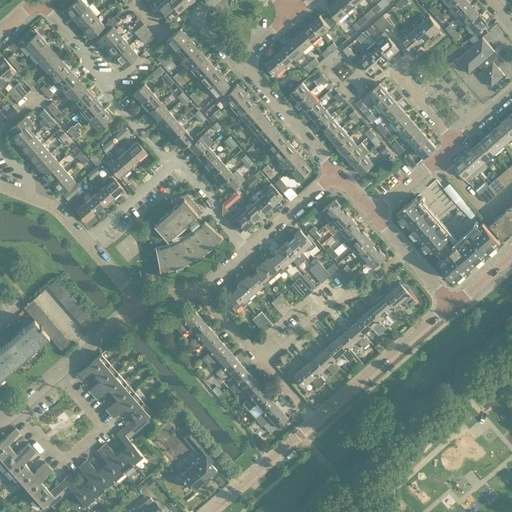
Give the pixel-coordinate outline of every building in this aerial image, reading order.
[(64,0),(60,3),(74,18),(87,6),(81,0),(64,0)] [(170,19),(179,11),(169,0),(163,0),(157,6),(170,19)] [(169,0),(179,11),(188,3),(185,0),(169,0)] [(337,20),(346,12),(336,0),(327,8),(331,13),(327,16),(334,24),(338,21),(337,20)] [(336,0),(346,12),(355,4),(352,0),(336,0)] [(400,9),(404,5),(400,0),(399,0),(396,4),(400,9)] [(460,15),(472,4),(467,0),(457,0),(452,5),(460,15)] [(468,24),(479,13),(472,4),(460,15),(468,24)] [(82,27),(95,15),(87,6),(74,18),(82,27)] [(479,13),(468,24),(476,33),(469,38),(473,43),(480,37),(482,35),(487,31),(483,26),(488,22),(479,13)] [(112,26),(120,19),(116,14),(107,22),(111,27),(102,35),(99,38),(107,47),(121,35),(112,26)] [(107,22),(104,25),(95,15),(82,27),(90,37),(98,30),(102,35),(111,27),(107,22)] [(327,16),(323,19),(319,15),(310,23),(321,34),(330,27),(334,24),(327,16)] [(386,27),(390,23),(382,15),(378,19),(386,27)] [(430,35),(440,26),(429,15),(420,23),(430,35)] [(381,31),(386,27),(378,19),(373,23),(381,31)] [(138,36),(148,28),(143,23),(134,32),(138,36)] [(311,42),(321,34),(310,23),(301,31),(311,42)] [(421,43),(430,35),(420,23),(411,31),(421,43)] [(45,41),(37,32),(32,26),(23,35),(24,36),(21,39),(22,39),(19,42),(22,46),(24,44),(32,53),(45,41)] [(367,30),(370,34),(371,35),(376,31),(371,26),(367,30)] [(143,42),(152,33),(148,28),(138,36),(143,42)] [(174,49),(187,37),(179,28),(166,40),(174,49)] [(366,38),(370,34),(366,29),(361,34),(366,38)] [(302,50),(311,42),(301,31),(292,38),(302,50)] [(411,51),(421,43),(411,31),(401,39),(411,51)] [(384,32),(374,40),(375,41),(378,44),(388,56),(398,48),(388,36),(384,32)] [(115,56),(129,44),(121,35),(107,47),(115,56)] [(456,59),(449,64),(453,69),(459,63),(468,73),(478,65),(482,70),(479,73),(491,87),(504,75),(497,66),(503,60),(498,55),(502,52),(502,51),(499,48),(498,47),(495,51),(482,36),(482,35),(480,37),(473,43),(468,47),(469,48),(466,51),(456,59)] [(182,59),(196,47),(187,37),(174,49),(182,59)] [(302,50),(292,38),(283,46),(293,58),(296,61),(305,53),(302,50)] [(40,63),(54,51),(45,41),(32,53),(40,63)] [(375,41),(366,49),(369,52),(379,64),(388,56),(378,44),(375,41)] [(124,66),(137,54),(129,44),(115,56),(124,66)] [(284,66),(293,58),(283,46),(274,54),(284,66)] [(350,58),(354,55),(347,46),(343,50),(350,58)] [(190,68),(204,56),(196,47),(182,59),(190,68)] [(48,72),(62,60),(54,51),(40,63),(48,72)] [(370,72),(379,64),(369,52),(360,61),(370,72)] [(16,67),(21,63),(12,53),(7,58),(16,67)] [(160,62),(165,57),(161,54),(156,58),(160,62)] [(275,74),(284,66),(274,54),(264,63),(275,74)] [(199,78),(212,65),(204,56),(190,68),(199,78)] [(0,72),(6,79),(16,70),(4,57),(0,60),(0,72)] [(164,67),(169,63),(165,57),(160,62),(164,67)] [(56,81),(70,69),(62,60),(48,72),(56,81)] [(19,71),(25,67),(21,63),(16,67),(19,71)] [(207,87),(220,75),(212,65),(199,78),(207,87)] [(64,91),(78,79),(70,69),(56,81),(64,91)] [(176,80),(181,76),(178,72),(173,76),(176,80)] [(164,81),(170,77),(166,73),(161,77),(164,81)] [(320,81),(325,77),(321,73),(317,77),(320,81)] [(30,88),(36,83),(27,74),(22,78),(30,88)] [(215,96),(229,84),(220,75),(207,87),(215,96)] [(181,85),(186,81),(181,76),(176,80),(181,85)] [(168,86),(174,81),(170,77),(164,81),(168,86)] [(73,100),(86,88),(78,79),(64,91),(73,100)] [(298,101),(310,91),(302,81),(290,92),(298,101)] [(142,101),(152,92),(144,82),(133,92),(142,101)] [(376,102),(387,92),(379,82),(367,92),(376,102)] [(21,97),(27,92),(18,83),(13,87),(21,97)] [(44,92),(49,88),(45,84),(40,88),(44,92)] [(231,105),(245,93),(236,84),(223,96),(231,105)] [(17,101),(21,97),(13,87),(8,92),(17,101)] [(48,97),(53,93),(49,88),(44,92),(48,97)] [(81,109),(95,97),(86,88),(73,100),(81,109)] [(193,99),(198,95),(194,90),(189,95),(193,99)] [(181,100),(186,96),(182,91),(177,95),(181,100)] [(306,110),(318,100),(310,91),(298,101),(306,110)] [(150,111),(160,101),(152,92),(142,101),(150,111)] [(384,111),(395,101),(387,92),(376,102),(384,111)] [(239,114),(252,102),(245,93),(231,105),(239,114)] [(197,104),(202,99),(198,95),(193,99),(197,104)] [(185,104),(189,100),(186,96),(181,100),(185,104)] [(89,119),(103,107),(95,97),(81,109),(89,119)] [(314,119),(326,109),(318,100),(306,110),(314,119)] [(55,115),(60,111),(52,101),(47,106),(55,115)] [(158,120),(169,111),(160,101),(150,111),(158,120)] [(392,120),(403,110),(395,101),(384,111),(392,120)] [(247,124),(261,112),(252,102),(239,114),(247,124)] [(364,112),(368,108),(364,104),(360,108),(364,112)] [(13,106),(8,111),(3,106),(0,108),(0,110),(8,119),(17,111),(13,106)] [(98,128),(111,116),(103,107),(89,119),(98,128)] [(368,117),(372,113),(368,108),(364,112),(368,117)] [(47,123),(52,118),(43,109),(38,113),(47,123)] [(197,118),(202,114),(198,109),(193,114),(197,118)] [(217,118),(222,113),(218,109),(213,113),(217,118)] [(322,128),(334,118),(326,109),(314,119),(322,128)] [(0,126),(8,119),(0,110),(0,126)] [(400,129),(411,119),(403,110),(392,120),(400,129)] [(59,120),(64,115),(60,111),(55,115),(59,120)] [(166,129),(177,120),(169,111),(158,120),(166,129)] [(256,133),(269,121),(261,112),(247,124),(256,133)] [(221,122),(226,118),(222,113),(217,118),(221,122)] [(355,121),(360,117),(356,113),(352,118),(355,121)] [(201,123),(206,118),(202,114),(197,118),(201,123)] [(511,135),(511,115),(510,114),(501,122),(511,135)] [(33,124),(30,120),(25,116),(8,130),(13,135),(12,136),(11,138),(16,143),(17,142),(20,146),(34,134),(29,128),(33,124)] [(50,127),(56,122),(52,118),(47,123),(50,127)] [(330,137),(341,127),(334,118),(322,128),(330,137)] [(408,139),(419,129),(411,119),(400,129),(408,139)] [(174,138),(185,129),(177,120),(166,129),(174,138)] [(216,131),(221,127),(216,121),(212,126),(216,131)] [(264,142),(277,130),(269,121),(256,133),(264,142)] [(380,131),(384,127),(381,122),(376,127),(380,131)] [(503,145),(511,137),(511,135),(501,122),(491,131),(503,145)] [(71,134),(76,130),(73,126),(72,125),(67,129),(71,134)] [(120,140),(129,132),(125,127),(115,135),(120,140)] [(233,136),(238,131),(235,127),(229,132),(233,136)] [(338,146),(350,136),(341,127),(330,137),(338,146)] [(384,136),(389,131),(384,127),(380,131),(384,136)] [(182,148),(193,138),(185,129),(174,138),(182,148)] [(416,148),(428,138),(419,129),(408,139),(416,148)] [(75,138),(80,134),(76,130),(71,134),(75,138)] [(272,152),(285,140),(277,130),(264,142),(272,152)] [(238,141),(243,136),(238,131),(233,136),(238,141)] [(494,153),(503,145),(491,131),(482,139),(494,153)] [(63,142),(68,137),(64,132),(59,137),(63,142)] [(29,155),(42,143),(34,134),(20,146),(28,155),(29,155)] [(197,155),(208,146),(199,136),(189,146),(197,155)] [(233,140),(229,136),(224,140),(228,144),(233,140)] [(346,155),(357,145),(350,136),(338,146),(346,155)] [(67,146),(72,141),(68,137),(63,142),(67,146)] [(424,157),(435,147),(428,138),(416,148),(424,157)] [(110,148),(115,144),(110,139),(106,143),(110,148)] [(485,161),(494,153),(482,139),(472,147),(485,161)] [(237,145),(234,141),(233,140),(228,144),(232,149),(237,145)] [(280,161),(293,149),(285,140),(272,152),(280,161)] [(137,160),(146,151),(137,141),(128,149),(137,159),(137,160)] [(396,149),(400,145),(397,141),(392,145),(396,149)] [(365,154),(369,151),(361,142),(358,145),(357,145),(346,155),(354,164),(365,154)] [(37,164),(51,152),(42,143),(29,155),(28,155),(27,156),(32,162),(33,160),(37,164)] [(110,148),(106,143),(102,147),(106,152),(110,148)] [(400,154),(405,150),(400,145),(396,149),(400,154)] [(205,164),(216,155),(208,146),(197,155),(205,164)] [(249,155),(255,150),(251,146),(246,150),(249,155)] [(475,170),(485,161),(472,147),(463,155),(462,155),(475,170)] [(137,160),(137,159),(128,149),(118,157),(128,168),(137,160)] [(288,170),(302,159),(293,149),(280,161),(288,170)] [(254,160),(259,155),(255,150),(249,155),(254,160)] [(79,160),(84,155),(80,151),(75,155),(79,160)] [(45,174),(59,162),(51,152),(37,164),(35,165),(40,171),(41,170),(45,173),(45,174)] [(244,163),(249,159),(245,154),(240,159),(244,163)] [(373,163),(365,154),(354,164),(361,173),(373,163)] [(83,165),(88,160),(84,155),(79,160),(83,165)] [(89,159),(96,167),(100,163),(93,155),(89,159)] [(213,173),(223,164),(216,155),(205,164),(213,173)] [(411,168),(416,164),(408,155),(404,159),(411,168)] [(475,170),(462,155),(459,157),(460,158),(453,164),(469,182),(478,173),(475,170)] [(127,168),(128,168),(118,157),(109,165),(118,176),(120,178),(129,170),(127,168)] [(248,167),(253,163),(249,159),(244,163),(248,167)] [(307,161),(305,163),(302,159),(288,170),(297,180),(310,168),(312,167),(307,161)] [(53,183),(67,171),(59,162),(45,174),(45,173),(43,175),(48,180),(50,179),(53,183)] [(221,182),(232,173),(223,164),(213,173),(221,182)] [(266,173),(271,168),(267,164),(262,169),(266,173)] [(96,175),(100,172),(96,167),(91,171),(96,175)] [(270,178),(275,173),(271,168),(266,173),(270,178)] [(506,186),(511,180),(511,173),(507,168),(498,176),(506,186)] [(61,192),(75,180),(67,171),(53,183),(61,192)] [(96,175),(91,171),(87,174),(91,179),(96,175)] [(229,192),(240,182),(232,173),(221,182),(229,192)] [(123,188),(114,177),(111,174),(101,182),(104,186),(104,185),(113,196),(123,188)] [(254,183),(259,180),(254,174),(250,178),(254,183)] [(496,194),(506,186),(498,176),(488,185),(496,194)] [(250,187),(254,183),(250,178),(246,182),(250,187)] [(282,193),(287,188),(279,179),(274,183),(282,193)] [(404,205),(404,206),(396,214),(399,218),(398,219),(403,225),(404,223),(411,231),(409,232),(414,238),(416,236),(422,244),(420,245),(425,251),(427,250),(431,254),(433,252),(439,259),(437,261),(454,281),(458,277),(460,279),(465,274),(464,272),(477,261),(478,263),(484,258),(482,256),(490,250),(491,251),(497,246),(496,245),(500,241),(483,221),(476,213),(470,219),(436,179),(406,204),(406,203),(404,205)] [(77,191),(82,188),(77,183),(73,187),(77,191)] [(281,196),(272,185),(270,183),(267,186),(265,186),(260,190),(263,194),(263,193),(272,204),(281,196)] [(113,196),(104,185),(104,186),(95,193),(104,204),(106,206),(115,198),(113,196)] [(487,202),(496,194),(488,185),(479,193),(487,202)] [(68,200),(77,191),(73,187),(64,195),(68,200)] [(235,199),(239,196),(235,191),(231,194),(235,199)] [(95,212),(104,204),(95,193),(86,201),(88,204),(95,212)] [(195,217),(202,211),(186,193),(176,197),(170,203),(174,206),(153,224),(166,239),(186,222),(188,223),(188,224),(191,228),(199,222),(195,217)] [(263,212),(272,204),(263,193),(263,194),(254,202),(263,212)] [(226,207),(235,199),(231,194),(222,202),(226,207)] [(337,208),(340,205),(334,199),(321,210),(326,216),(323,218),(327,222),(339,211),(337,208)] [(95,212),(88,204),(86,201),(77,210),(86,220),(95,212)] [(254,220),(263,212),(254,202),(245,210),(254,220)] [(502,239),(511,230),(511,203),(488,224),(502,239)] [(235,218),(230,222),(239,232),(244,228),(254,220),(245,210),(235,218)] [(345,211),(342,214),(339,211),(327,222),(330,226),(333,224),(338,229),(351,218),(345,211)] [(353,227),(356,224),(351,218),(338,229),(342,235),(340,237),(343,241),(356,230),(353,227)] [(211,247),(221,236),(205,221),(196,229),(187,236),(177,241),(167,246),(155,249),(159,271),(173,267),(187,262),(199,255),(211,247)] [(311,240),(309,242),(299,229),(293,235),(295,238),(292,241),(303,253),(306,250),(307,252),(315,245),(311,240)] [(362,231),(359,234),(356,230),(343,241),(347,245),(349,243),(354,248),(367,237),(362,231)] [(316,239),(320,236),(316,231),(312,235),(316,239)] [(373,243),(369,238),(367,237),(354,248),(352,250),(360,260),(372,249),(369,246),(373,243)] [(292,241),(288,244),(286,241),(280,246),(291,259),(296,254),(299,257),(303,253),(292,241)] [(285,264),(291,259),(280,246),(274,251),(276,254),(273,257),(283,269),(287,266),(285,264)] [(328,254),(333,250),(329,246),(325,249),(328,254)] [(378,249),(375,252),(372,249),(360,260),(363,264),(366,261),(371,267),(372,267),(374,265),(377,262),(384,256),(378,249)] [(333,259),(337,255),(333,250),(328,254),(333,259)] [(280,273),(283,269),(273,257),(269,260),(267,257),(261,263),(272,275),(277,270),(280,273)] [(309,260),(305,264),(308,269),(313,265),(309,260)] [(325,278),(329,275),(317,261),(313,265),(325,278)] [(374,265),(372,267),(375,271),(380,266),(377,262),(374,265)] [(266,280),(272,275),(261,263),(255,268),(257,271),(254,274),(264,286),(268,283),(266,280)] [(354,274),(360,269),(356,264),(349,269),(345,273),(349,277),(353,274),(354,274)] [(320,282),(325,278),(313,265),(308,269),(320,282)] [(345,273),(349,269),(346,265),(341,269),(345,273)] [(254,274),(250,277),(248,274),(242,279),(253,292),(258,287),(260,290),(264,286),(254,274)] [(52,291),(61,283),(57,278),(48,286),(52,291)] [(306,295),(310,291),(298,278),(294,281),(306,295)] [(247,297),(253,292),(242,279),(236,285),(238,288),(235,291),(245,303),(249,299),(247,297)] [(301,299),(306,295),(294,281),(289,285),(301,299)] [(408,308),(415,301),(399,282),(384,296),(393,306),(401,300),(408,308)] [(56,295),(65,287),(61,283),(52,291),(56,295)] [(60,300),(69,292),(65,287),(56,295),(60,300)] [(235,291),(232,293),(229,290),(223,296),(234,309),(239,303),(242,306),(245,303),(235,291)] [(64,304),(73,297),(69,292),(60,300),(64,304)] [(286,312),(291,308),(279,294),(275,298),(286,312)] [(377,301),(368,309),(378,320),(385,313),(393,321),(400,314),(393,306),(384,296),(382,294),(376,299),(377,301)] [(68,309),(77,301),(73,297),(64,304),(68,309)] [(282,315),(286,312),(275,298),(270,302),(282,315)] [(28,312),(36,304),(32,300),(23,307),(28,312)] [(72,314),(81,306),(77,301),(68,309),(72,314)] [(31,316),(40,309),(36,304),(28,312),(31,316)] [(76,318),(85,310),(81,306),(72,314),(76,318)] [(36,321),(44,313),(40,309),(31,316),(34,319),(36,321)] [(385,328),(378,320),(368,309),(353,322),(362,333),(370,326),(377,334),(385,328)] [(80,323),(89,315),(85,310),(76,318),(80,323)] [(197,335),(208,326),(194,310),(175,327),(182,334),(190,327),(197,335)] [(267,328),(272,324),(260,310),(256,314),(267,328)] [(40,326),(48,318),(44,313),(36,321),(40,326)] [(263,332),(267,328),(256,314),(251,318),(263,332)] [(84,327),(93,319),(89,315),(80,323),(84,327)] [(44,330),(52,323),(48,318),(40,326),(44,330)] [(44,330),(40,326),(36,321),(34,319),(9,341),(24,358),(49,336),(48,335),(44,330)] [(88,332),(97,324),(93,319),(84,327),(88,332)] [(362,333),(353,322),(338,336),(347,346),(355,339),(362,348),(370,341),(362,333)] [(48,335),(56,327),(52,323),(44,330),(48,335)] [(210,350),(221,341),(208,326),(197,335),(189,342),(195,349),(203,342),(210,350)] [(51,339),(60,332),(56,327),(48,335),(49,336),(51,339)] [(55,344),(64,336),(60,332),(51,339),(55,344)] [(59,348),(68,341),(64,336),(55,344),(59,348)] [(347,346),(338,336),(322,349),(332,360),(332,359),(340,353),(347,361),(355,354),(347,346)] [(0,378),(24,358),(9,341),(0,349),(0,378)] [(63,353),(72,345),(68,341),(59,348),(63,353)] [(223,366),(234,356),(221,341),(210,350),(202,357),(208,364),(216,358),(223,365),(223,366)] [(332,359),(332,360),(322,349),(307,362),(317,373),(325,366),(332,374),(339,368),(332,359)] [(112,357),(108,360),(101,353),(76,375),(80,380),(92,369),(96,374),(113,359),(112,357)] [(236,381),(247,371),(234,356),(223,366),(223,365),(215,372),(222,380),(230,373),(236,381)] [(111,364),(115,360),(113,359),(96,374),(101,379),(89,390),(93,394),(118,372),(111,364)] [(317,373),(307,362),(292,376),(301,386),(310,379),(317,387),(324,381),(317,373)] [(250,396),(261,387),(247,371),(236,381),(228,387),(235,395),(243,388),(250,396)] [(129,376),(125,380),(118,372),(93,394),(97,399),(109,388),(113,393),(130,378),(129,376)] [(128,383),(131,379),(130,378),(113,393),(117,398),(105,409),(109,413),(139,388),(138,387),(134,390),(128,383)] [(216,386),(212,389),(218,396),(222,392),(216,386)] [(263,411),(274,402),(261,387),(250,396),(242,403),(248,410),(256,403),(263,411)] [(130,412),(147,397),(139,388),(109,413),(113,418),(125,407),(130,412)] [(218,397),(221,400),(227,394),(225,391),(218,397)] [(144,402),(148,399),(147,397),(130,412),(134,417),(121,429),(129,438),(149,421),(145,416),(152,410),(144,402)] [(263,411),(255,418),(261,425),(263,424),(270,432),(276,426),(287,417),(274,402),(263,411)] [(8,443),(20,432),(16,427),(0,441),(0,458),(12,448),(8,443)] [(143,454),(129,438),(121,429),(116,433),(127,445),(122,450),(137,467),(139,465),(135,461),(143,454)] [(194,447),(203,440),(196,432),(187,438),(194,447)] [(259,443),(262,440),(258,435),(254,438),(259,443)] [(210,461),(216,456),(202,440),(194,448),(200,455),(187,467),(185,465),(172,476),(179,484),(186,479),(194,489),(217,469),(210,461)] [(7,469),(33,447),(29,442),(17,453),(12,448),(0,458),(0,461),(1,461),(7,469)] [(122,450),(117,454),(106,442),(102,446),(124,471),(132,464),(135,468),(137,467),(122,450)] [(116,478),(124,471),(102,446),(97,450),(108,462),(103,466),(118,483),(120,482),(116,478)] [(24,462),(37,451),(33,447),(7,469),(14,477),(11,480),(12,481),(29,467),(24,462)] [(103,466),(98,471),(87,459),(83,462),(105,488),(113,481),(116,485),(118,483),(103,466)] [(24,488),(49,465),(46,461),(33,472),(29,467),(12,481),(13,483),(17,480),(24,488)] [(97,495),(105,488),(83,462),(78,466),(89,479),(84,483),(99,500),(100,499),(97,495)] [(41,481),(53,470),(49,465),(24,488),(31,495),(27,499),(28,500),(45,486),(41,481)] [(84,483),(79,487),(68,475),(63,479),(72,489),(86,505),(94,498),(97,501),(99,500),(84,483)] [(149,477),(143,483),(148,488),(155,482),(149,477)] [(52,506),(72,489),(63,479),(50,491),(45,486),(28,500),(30,502),(34,499),(41,507),(48,501),(52,506)] [(140,511),(164,511),(154,501),(154,502),(150,497),(137,508),(140,511)] [(15,511),(20,507),(16,501),(10,506),(15,511)]
